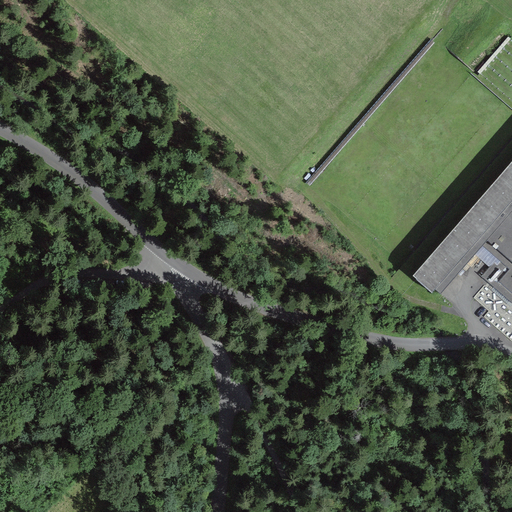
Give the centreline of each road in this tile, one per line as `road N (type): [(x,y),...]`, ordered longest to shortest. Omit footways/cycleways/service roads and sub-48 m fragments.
road 1 (unclassified): [(511,353),(471,342),(370,339),(265,307),(183,267)]
road 2 (track): [(0,362),(38,359),(66,380),(88,413),(122,511)]
road 3 (unclassified): [(0,127),(91,183),(160,250)]
road 4 (unclassified): [(0,304),(54,275),(137,272),(160,250)]
road 5 (unclassified): [(223,360),(217,511)]
road 6 (track): [(245,404),(299,511)]
